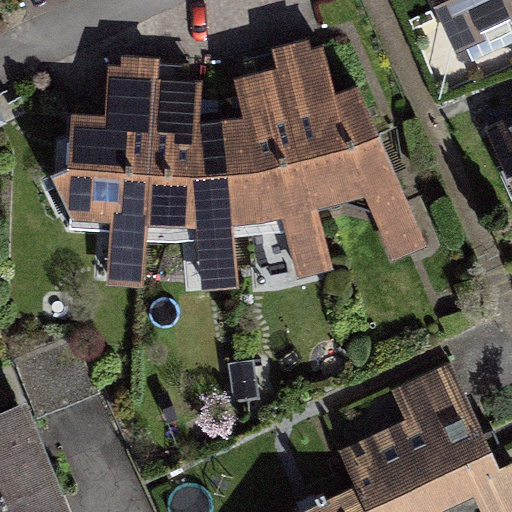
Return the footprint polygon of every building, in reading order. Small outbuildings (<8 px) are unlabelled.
[(511,0),(436,0),(464,60),(511,38),(511,0)] [(69,169),(55,177),(75,222),(109,222),(107,282),(143,286),(146,225),(197,227),(203,289),(237,285),(236,222),(281,217),(300,278),(334,268),(318,207),(365,194),(394,254),(428,240),(361,83),(338,90),(325,44),(311,48),(309,36),(270,43),(275,66),(258,70),(236,74),(243,113),(202,117),(202,96),(202,78),(159,75),(160,57),(122,54),(121,62),(108,61),(106,96),(106,114),(73,112),(69,169)] [(511,123),(492,131),(511,178),(511,123)] [(361,495),(368,511),(462,511),(511,489),(511,476),(491,432),(462,369),(396,399),(409,427),(344,457),(361,495)] [(41,411),(0,425),(0,511),(77,511),(73,500),(41,411)] [(368,511),(361,495),(323,511),(368,511)]
